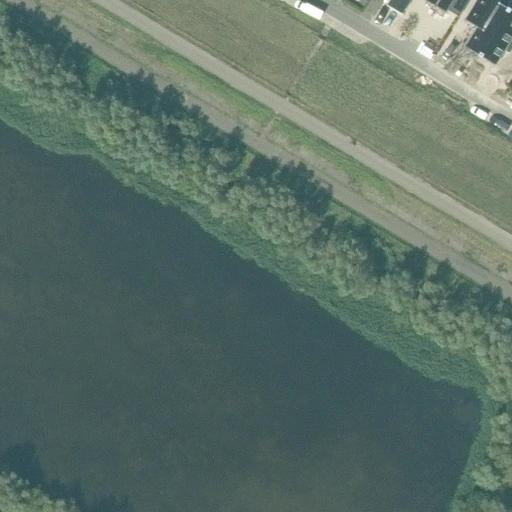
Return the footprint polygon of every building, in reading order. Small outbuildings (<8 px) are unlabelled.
[(389,0),(386,6),(401,16),(410,0),(389,0)] [(427,0),(426,2),(446,14),(447,11),(454,0),(427,0)] [(454,0),(447,11),(458,18),(469,0),(454,0)] [(477,0),(465,22),(466,22),(469,18),(477,23),(475,27),(477,28),(465,48),(495,66),(504,50),(509,53),(511,47),(511,11),(505,7),(509,0),(477,0)] [(495,72),(489,81),(500,88),(506,78),(495,72)]
